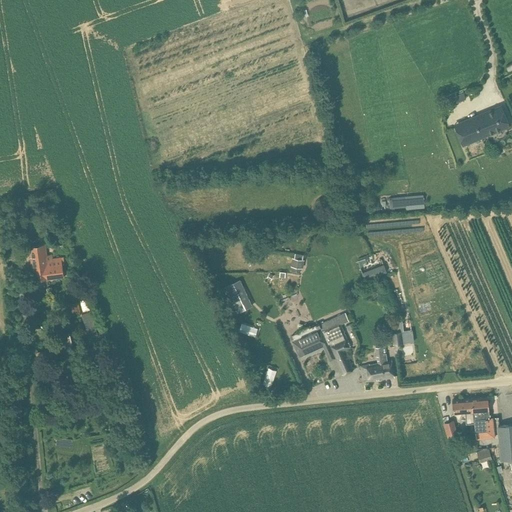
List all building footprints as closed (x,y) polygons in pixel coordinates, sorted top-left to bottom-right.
[(457,102),(468,97),(465,91),(454,97),(457,102)] [(480,117),(455,127),(461,141),(463,145),(469,143),(510,127),(501,106),(480,115),(480,117)] [(390,198),(391,208),(407,207),(406,197),(390,198)] [(33,271),(34,281),(64,277),(62,267),(61,258),(52,260),(52,255),(47,256),(45,245),(29,248),(33,271)] [(294,258),(293,258),(291,266),(293,267),(292,272),(300,273),(301,268),(303,269),(305,260),(303,260),(304,255),(295,253),(294,258)] [(383,265),(362,273),(365,280),(386,272),(383,265)] [(238,313),(253,305),(241,280),(225,287),(238,313)] [(64,298),(53,300),(55,307),(65,306),(64,298)] [(84,310),(91,308),(88,298),(81,300),(84,310)] [(81,312),(78,302),(70,305),(74,319),(81,317),(79,312),(81,312)] [(91,311),(81,314),(89,338),(98,335),(91,311)] [(322,328),(292,341),(299,357),(323,346),(330,361),(335,358),(343,375),(354,370),(345,350),(351,347),(341,324),(350,320),(346,313),(320,324),(322,328)] [(392,322),(387,323),(389,333),(394,333),(397,332),(399,332),(400,332),(401,332),(402,331),(404,331),(403,321),(392,322)] [(239,331),(255,336),(257,328),(241,324),(239,331)] [(394,333),(395,345),(403,344),(402,331),(401,332),(400,332),(399,332),(397,332),(394,333)] [(378,363),(361,366),(362,372),(363,382),(395,378),(393,368),(392,359),(387,360),(386,354),(387,354),(386,346),(375,347),(378,363)] [(276,371),(269,368),(263,384),(271,386),(276,371)] [(488,397),(471,398),(475,432),(487,431),(486,419),(490,419),(488,397)] [(473,412),(471,398),(452,400),(454,414),(465,413),(466,424),(474,423),(473,412)] [(444,423),(450,441),(458,438),(453,421),(444,423)] [(511,424),(498,426),(501,460),(511,458),(511,424)] [(493,457),(490,447),(478,450),(480,460),(493,457)]
